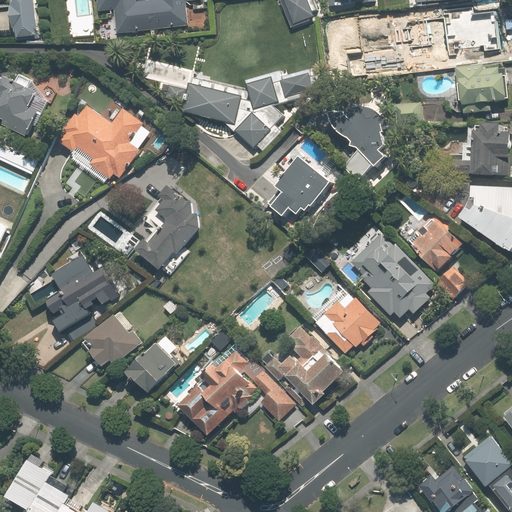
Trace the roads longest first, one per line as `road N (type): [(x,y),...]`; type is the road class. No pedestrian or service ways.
road 1 (residential): [(251,505),(286,498),(511,318)]
road 2 (residential): [(251,505),(0,384)]
